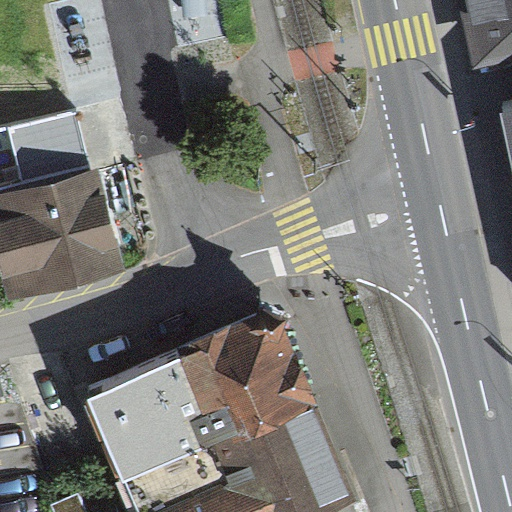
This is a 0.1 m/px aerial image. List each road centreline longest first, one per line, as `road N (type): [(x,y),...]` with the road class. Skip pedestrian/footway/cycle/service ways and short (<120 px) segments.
road 1 (residential): [(434,202),(293,235),(0,334)]
road 2 (primary): [(490,452),(434,202)]
road 3 (primary): [(434,202),(394,0)]
